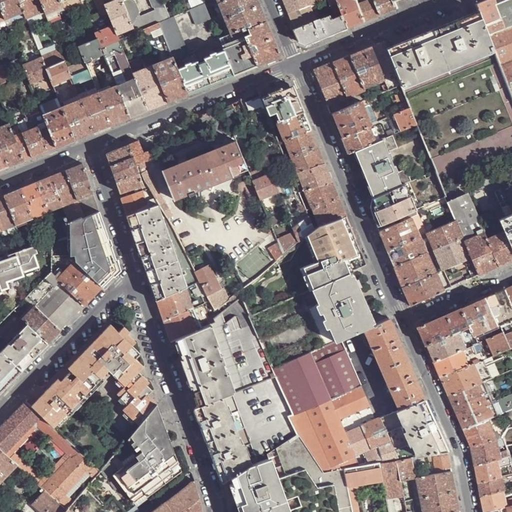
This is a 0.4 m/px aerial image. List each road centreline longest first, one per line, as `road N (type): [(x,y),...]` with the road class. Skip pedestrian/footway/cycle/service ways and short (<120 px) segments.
road 1 (residential): [(296,63),(405,321)]
road 2 (residential): [(215,511),(133,275)]
road 3 (residential): [(89,146),(296,63)]
road 4 (residential): [(405,321),(458,446),(472,511)]
road 5 (residential): [(133,275),(0,407)]
road 6 (residential): [(296,63),(452,0)]
road 7 (residential): [(133,275),(89,146)]
